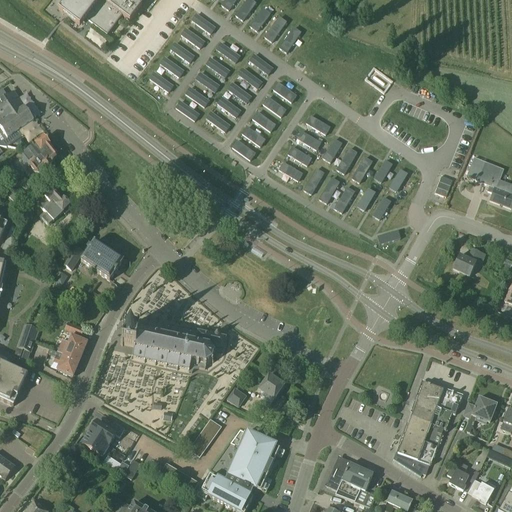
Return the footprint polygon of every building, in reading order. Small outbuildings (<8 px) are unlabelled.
[(80,0),(73,10),(107,37),(122,17),(129,23),(142,7),(136,2),(137,0),(80,0)] [(0,147),(6,148),(23,137),(19,131),(33,121),(13,93),(0,102),(0,147)] [(43,139),(27,152),(22,156),(22,161),(27,166),(31,166),(31,168),(36,175),(38,175),(41,178),(45,174),(45,175),(49,175),(55,170),(55,167),(52,163),(56,160),(56,156),(51,150),(51,149),(43,139)] [(487,193),(492,195),(489,203),(511,211),(511,208),(511,196),(497,190),(503,173),(510,175),(511,169),(511,165),(499,161),(487,193)] [(24,198),(12,189),(6,198),(0,205),(0,208),(11,216),(18,207),(24,198)] [(37,208),(38,207),(44,213),(39,218),(41,220),(48,227),(53,222),(53,223),(63,214),(64,216),(71,210),(68,208),(69,207),(63,200),(62,202),(53,193),(50,193),(37,206),(36,207),(37,208)] [(19,230),(12,227),(2,250),(5,251),(9,253),(19,230)] [(81,263),(109,282),(123,262),(94,243),(81,263)] [(459,257),(452,271),(469,279),(476,264),(480,266),(485,256),(472,250),(467,260),(459,257)] [(5,251),(0,263),(0,264),(2,265),(4,265),(7,259),(9,253),(5,251)] [(66,262),(63,267),(72,272),(80,258),(72,253),(66,262)] [(511,264),(505,261),(503,267),(510,270),(511,265),(511,264)] [(120,344),(120,345),(121,345),(121,346),(122,347),(123,346),(134,348),(134,350),(132,358),(131,359),(131,360),(133,359),(144,362),(143,363),(144,364),(145,362),(155,364),(154,366),(155,366),(156,364),(166,366),(165,369),(177,371),(178,369),(187,371),(188,373),(191,374),(193,371),(198,369),(205,371),(205,368),(206,368),(206,366),(211,362),(213,364),(213,363),(212,362),(213,355),(222,357),(223,350),(224,350),(226,339),(219,337),(219,336),(218,335),(216,335),(215,336),(197,332),(196,336),(186,334),(186,332),(174,329),(173,331),(164,329),(164,327),(163,327),(163,329),(153,326),(153,325),(152,324),(152,326),(141,324),(141,323),(140,322),(139,323),(140,324),(136,323),(132,325),(132,329),(134,332),(134,333),(126,332),(126,330),(125,330),(124,331),(123,331),(123,332),(124,333),(122,344),(120,344)] [(75,327),(68,324),(65,332),(72,335),(75,327)] [(38,331),(25,327),(14,359),(27,364),(34,344),(33,344),(37,334),(38,331)] [(62,341),(58,353),(80,362),(83,353),(84,353),(83,353),(87,345),(87,344),(86,343),(72,337),(71,337),(71,338),(68,344),(62,341)] [(80,362),(58,353),(57,354),(63,356),(61,360),(56,358),(53,363),(59,366),(57,371),(57,372),(58,372),(72,378),(73,378),(73,377),(74,377),(76,373),(75,372),(79,363),(80,362)] [(6,367),(0,364),(0,401),(13,407),(28,375),(7,365),(6,367)] [(264,401),(257,412),(264,417),(284,387),(269,376),(258,391),(263,395),(260,398),(264,401)] [(417,396),(420,398),(419,403),(452,415),(455,417),(458,409),(462,399),(453,396),(453,395),(451,395),(438,391),(439,389),(434,387),(434,389),(428,387),(429,385),(422,383),(417,396)] [(228,402),(235,407),(238,403),(240,405),(244,399),(235,392),(228,402)] [(468,405),(463,418),(470,421),(465,433),(470,435),(476,420),(490,425),(497,406),(478,399),(475,408),(468,405)] [(414,415),(412,420),(446,433),(452,415),(419,403),(418,404),(415,403),(411,413),(414,415)] [(511,411),(508,410),(500,430),(511,434),(511,430),(511,411)] [(200,458),(222,427),(211,420),(190,450),(200,458)] [(406,437),(437,449),(438,449),(444,433),(445,434),(446,433),(412,420),(410,427),(407,426),(403,436),(406,437)] [(108,447),(115,437),(108,432),(111,429),(104,424),(102,427),(97,424),(89,435),(108,447)] [(111,429),(108,432),(115,437),(119,440),(125,431),(114,424),(111,429)] [(273,465),(276,458),(279,450),(275,448),(272,447),(240,433),(230,446),(235,448),(243,451),(231,478),(227,477),(226,479),(225,482),(224,484),(209,477),(200,493),(208,497),(235,511),(246,511),(253,499),(252,499),(250,498),(254,489),(256,491),(260,492),(264,485),(267,478),(273,465)] [(101,458),(108,447),(89,435),(82,446),(87,449),(86,452),(93,457),(95,454),(101,458)] [(393,462),(420,478),(422,476),(426,477),(429,468),(430,468),(437,449),(406,437),(405,441),(401,440),(399,445),(401,446),(399,450),(397,450),(396,455),(397,456),(396,458),(395,457),(393,462)] [(511,453),(503,450),(501,456),(511,461),(511,453)] [(511,461),(501,456),(491,452),(490,451),(486,459),(511,470),(511,467),(511,461)] [(0,458),(0,478),(5,482),(15,469),(0,458)] [(358,468),(340,460),(335,471),(336,472),(333,478),(332,478),(327,488),(337,493),(335,497),(371,510),(376,498),(365,493),(372,479),(375,480),(377,476),(376,476),(364,471),(364,472),(357,469),(358,468)] [(123,477),(131,482),(140,466),(133,462),(129,468),(123,477)] [(129,468),(122,464),(116,473),(123,477),(129,468)] [(474,482),(464,476),(468,469),(460,465),(449,486),(463,494),(464,491),(468,493),(474,482)] [(474,482),(468,493),(473,495),(472,498),(486,506),(495,489),(488,485),(486,488),(474,482)] [(373,508),(382,511),(392,511),(393,509),(399,511),(407,511),(412,503),(392,494),(388,501),(382,498),(379,505),(375,503),(373,508)] [(511,511),(511,496),(508,494),(498,511),(511,511)] [(113,511),(112,511),(146,511),(134,504),(131,509),(119,501),(113,511)] [(44,511),(34,503),(26,511),(44,511)]
